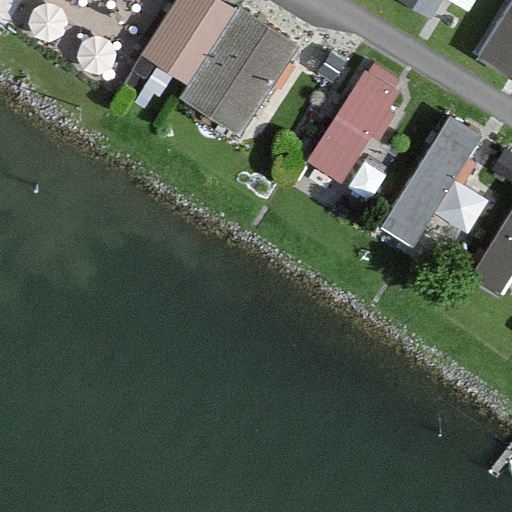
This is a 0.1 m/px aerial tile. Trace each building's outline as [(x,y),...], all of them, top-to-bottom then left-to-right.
[(246,108),(301,22),(265,0),(162,0),(138,39),(246,108)] [(429,0),(440,8),(446,0),(429,0)] [(511,0),(500,0),(480,37),(511,55),(511,0)] [(381,110),(402,66),(356,44),(309,143),(345,160),(371,105),(381,110)] [(408,220),(485,115),(454,93),(377,198),(408,220)] [(511,180),(475,259),(505,273),(511,257),(511,180)]
